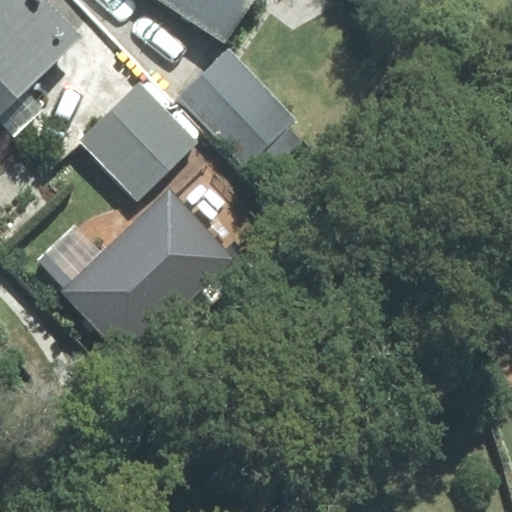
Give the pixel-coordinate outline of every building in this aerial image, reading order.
[(0,0),(0,103),(61,45),(18,0),(0,0)] [(244,0),(139,0),(218,45),(244,0)] [(221,51),(171,100),(240,173),(291,124),(221,51)] [(128,89),(70,148),(129,206),(188,148),(128,89)] [(0,249),(43,208),(6,170),(0,175),(0,249)]
